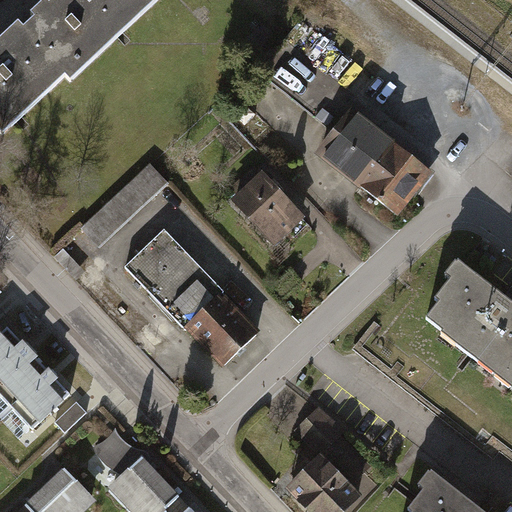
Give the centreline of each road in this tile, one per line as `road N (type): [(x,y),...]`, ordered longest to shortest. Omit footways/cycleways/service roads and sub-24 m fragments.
road 1 (residential): [(191,449),(441,213),(482,212),(511,233)]
road 2 (residential): [(191,449),(0,249)]
